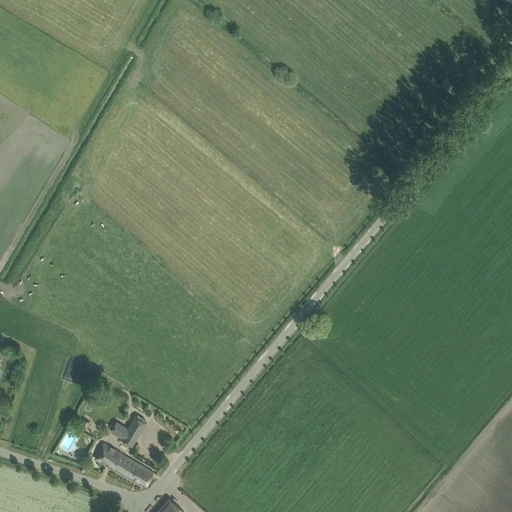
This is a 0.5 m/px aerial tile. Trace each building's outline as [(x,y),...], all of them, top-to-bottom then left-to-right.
[(71,359),(64,376),(77,381),(84,364),(71,359)] [(135,416),(120,439),(132,446),(146,423),(135,416)] [(83,419),(81,425),(87,428),(90,422),(83,419)] [(104,444),(101,450),(96,459),(145,487),(154,472),(145,467),(104,444)] [(169,498),(156,511),(183,511),(184,511),(169,498)]
